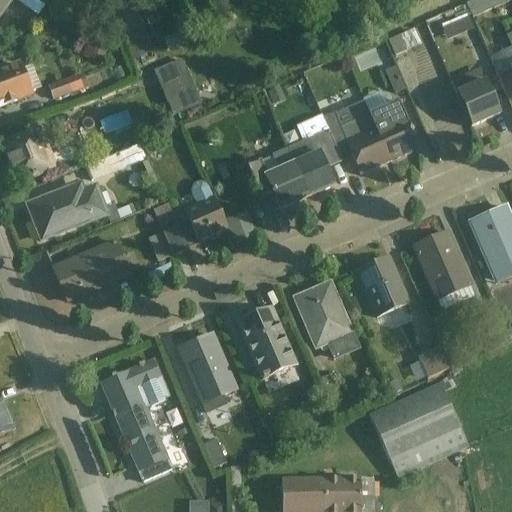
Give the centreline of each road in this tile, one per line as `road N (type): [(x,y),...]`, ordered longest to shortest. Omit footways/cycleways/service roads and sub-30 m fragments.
road 1 (residential): [(43,361),(511,156)]
road 2 (residential): [(43,361),(93,511)]
